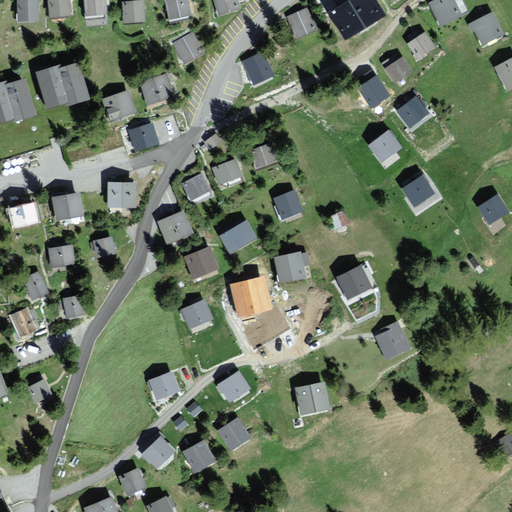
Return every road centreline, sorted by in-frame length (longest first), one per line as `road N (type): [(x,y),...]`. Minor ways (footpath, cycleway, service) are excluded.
road 1 (track): [(69,511),(98,479),(254,376),(426,283)]
road 2 (residential): [(189,145),(148,219),(132,276),(88,335),(42,479),(40,511)]
road 3 (track): [(189,145),(385,41),(419,0)]
road 4 (residential): [(189,145),(0,189)]
road 5 (residential): [(269,0),(236,39),(189,145)]
